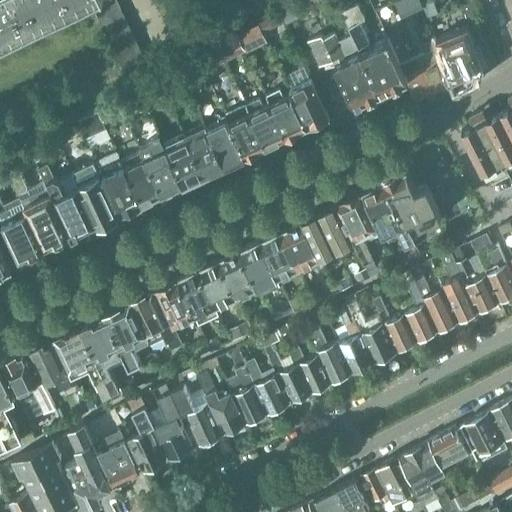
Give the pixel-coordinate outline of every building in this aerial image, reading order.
[(0,0),(0,26),(55,0),(0,0)] [(104,0),(93,5),(98,16),(120,5),(117,0),(104,0)] [(245,0),(250,10),(270,0),(245,0)] [(397,0),(403,12),(424,3),(423,0),(397,0)] [(415,37),(431,29),(425,18),(437,12),(431,0),(404,14),(415,37)] [(278,8),(280,13),(284,21),(285,23),(300,16),(293,1),(278,8)] [(388,38),(388,37),(365,47),(364,43),(370,40),(360,20),(365,17),(357,2),(342,9),(361,49),(381,92),(408,79),(400,62),(388,38)] [(376,10),(383,26),(398,19),(392,4),(376,10)] [(98,16),(103,26),(125,16),(120,5),(98,16)] [(259,23),(260,25),(263,31),(284,21),(280,13),(259,23)] [(103,26),(108,37),(130,27),(125,16),(103,26)] [(202,24),(206,31),(213,28),(210,21),(202,24)] [(436,37),(455,85),(472,77),(474,72),(474,71),(484,66),(473,38),(474,38),(468,24),(436,37)] [(239,36),(244,46),(246,50),(267,39),(263,31),(260,25),(239,36)] [(108,37),(113,47),(135,37),(130,27),(108,37)] [(355,104),(381,92),(361,49),(340,59),(338,55),(344,52),(334,31),(323,36),(322,32),(306,40),(308,44),(314,41),(326,66),(336,62),(355,104)] [(239,36),(222,47),(226,56),(244,46),(239,36)] [(113,47),(118,58),(140,48),(135,37),(113,47)] [(226,56),(222,47),(211,54),(215,62),(226,56)] [(140,48),(118,58),(123,69),(145,59),(140,48)] [(432,48),(416,55),(435,96),(450,88),(438,59),(432,48)] [(416,55),(400,62),(408,79),(419,104),(435,96),(416,55)] [(200,60),(180,70),(184,77),(204,68),(200,60)] [(179,69),(160,78),(164,86),(183,77),(179,69)] [(289,87),(291,90),(308,126),(329,116),(311,77),(289,87)] [(142,94),(139,87),(125,94),(129,101),(142,94)] [(266,93),(270,100),(286,135),(288,134),(291,136),(297,133),(298,130),(300,129),(307,125),(308,126),(291,90),(283,94),(280,87),(266,93)] [(259,96),(247,102),(266,144),(268,143),(271,145),(277,142),(278,139),(286,135),(286,136),(286,135),(270,100),(263,103),(259,96)] [(97,106),(102,117),(123,108),(118,97),(97,106)] [(225,112),(227,116),(245,154),(248,153),(251,155),(257,152),(258,149),(260,148),(260,147),(266,144),(247,102),(225,112)] [(511,103),(500,109),(511,133),(511,103)] [(471,113),(473,118),(485,112),(483,107),(471,113)] [(511,133),(500,109),(481,119),(501,160),(511,154),(511,133)] [(100,113),(99,111),(98,110),(78,119),(85,136),(106,127),(100,113)] [(227,116),(207,125),(225,164),(245,154),(227,116)] [(501,160),(481,119),(461,129),(482,169),(501,160)] [(206,124),(186,133),(204,174),(205,173),(204,172),(216,167),(217,168),(225,164),(207,125),(206,124)] [(186,133),(165,143),(184,183),(192,180),(191,178),(203,173),(204,174),(186,133)] [(140,145),(141,148),(162,193),(183,183),(183,184),(184,183),(165,143),(160,135),(140,145)] [(28,144),(33,154),(49,147),(45,137),(28,144)] [(141,148),(122,158),(142,202),(162,193),(141,148)] [(142,202),(122,158),(121,158),(120,157),(100,167),(103,174),(121,213),(123,212),(127,213),(133,211),(134,207),(143,203),(142,202)] [(38,167),(44,180),(45,182),(48,180),(72,232),(79,229),(81,228),(86,230),(92,227),(94,222),(96,221),(72,172),(72,171),(58,178),(54,176),(48,162),(38,167)] [(459,163),(432,173),(438,189),(465,179),(459,163)] [(86,165),(72,172),(96,221),(97,224),(118,214),(100,176),(100,177),(98,173),(91,176),(86,165)] [(428,221),(442,214),(427,182),(415,187),(406,167),(399,171),(397,166),(382,173),(384,178),(403,220),(415,214),(420,223),(427,219),(428,221)] [(45,182),(44,180),(29,187),(20,168),(10,173),(44,244),(52,240),(53,241),(59,243),(66,240),(69,233),(68,233),(69,232),(45,182)] [(414,243),(403,220),(384,178),(376,182),(375,182),(372,181),(366,183),(365,187),(366,187),(363,188),(383,231),(394,226),(405,248),(414,243)] [(335,201),(352,235),(355,233),(356,237),(354,238),(365,261),(374,256),(365,237),(379,230),(360,190),(358,190),(357,190),(353,190),(347,192),(346,196),(345,197),(335,201)] [(0,217),(2,221),(19,257),(27,253),(28,253),(30,252),(34,254),(41,251),(42,247),(44,246),(23,201),(7,209),(0,194),(0,217)] [(353,238),(352,235),(335,201),(318,210),(336,246),(353,238)] [(319,254),(336,246),(318,210),(302,218),(319,254)] [(287,225),(281,229),(299,266),(320,256),(302,218),(287,225)] [(511,227),(511,225),(509,220),(498,225),(502,232),(511,227)] [(281,229),(260,238),(278,276),(299,266),(281,229)] [(491,242),(486,231),(473,237),(478,249),(491,242)] [(239,247),(257,286),(278,276),(260,238),(239,248),(239,247)] [(0,270),(11,266),(0,242),(0,270)] [(225,254),(218,258),(237,295),(257,286),(239,247),(225,254)] [(440,282),(442,286),(458,318),(478,308),(456,263),(449,249),(439,254),(450,277),(440,282)] [(455,260),(456,263),(478,308),(499,298),(486,270),(477,253),(468,257),(467,255),(455,260)] [(218,258),(197,267),(216,305),(237,295),(218,258)] [(511,272),(506,261),(486,270),(499,298),(511,291),(511,272)] [(408,268),(412,276),(437,327),(458,318),(442,286),(426,294),(422,286),(425,284),(416,264),(408,268)] [(380,271),(377,265),(369,269),(372,275),(380,271)] [(177,276),(176,276),(195,315),(216,305),(197,267),(177,277),(177,276)] [(366,267),(350,274),(353,282),(369,275),(366,267)] [(350,274),(332,282),(336,290),(353,282),(350,274)] [(155,286),(171,318),(174,325),(195,315),(176,276),(155,286)] [(421,299),(403,307),(417,337),(437,327),(412,276),(405,279),(412,293),(418,292),(421,299)] [(336,290),(332,282),(322,287),(326,295),(336,290)] [(368,284),(381,312),(398,346),(417,337),(403,307),(389,314),(374,282),(368,284)] [(317,285),(310,288),(316,300),(323,296),(317,285)] [(130,298),(130,299),(148,335),(149,338),(164,331),(171,346),(182,341),(174,325),(171,318),(168,319),(152,288),(145,291),(140,289),(134,292),(132,297),(130,298)] [(354,293),(345,298),(375,359),(398,348),(398,346),(381,312),(366,319),(354,293)] [(296,295),(289,298),(294,310),(301,307),(296,295)] [(351,335),(339,341),(352,369),(352,370),(375,359),(345,298),(335,303),(351,335)] [(120,344),(118,345),(128,366),(140,361),(131,343),(148,335),(130,299),(121,303),(121,302),(119,303),(115,301),(107,305),(106,309),(104,310),(104,311),(120,344)] [(302,315),(319,351),(332,378),(352,369),(339,341),(338,340),(329,345),(318,322),(328,317),(322,305),(302,315)] [(90,313),(78,318),(95,355),(87,359),(104,394),(106,393),(109,400),(123,393),(120,386),(103,352),(118,345),(120,344),(104,311),(96,314),(94,315),(94,314),(90,313)] [(256,313),(247,318),(253,329),(262,325),(256,313)] [(54,334),(67,360),(70,367),(87,359),(95,355),(78,318),(66,324),(65,328),(65,329),(63,329),(64,330),(54,334)] [(253,329),(247,318),(228,327),(233,338),(253,329)] [(299,360),(297,361),(287,366),(270,331),(263,334),(293,395),(296,394),(297,396),(313,388),(299,360)] [(216,336),(207,340),(212,348),(220,344),(216,336)] [(27,347),(42,379),(48,391),(61,385),(62,388),(76,381),(70,367),(67,360),(63,361),(53,340),(45,343),(43,339),(41,340),(40,340),(36,338),(31,341),(29,345),(30,345),(27,347)] [(212,348),(207,340),(186,350),(190,358),(212,348)] [(247,340),(237,345),(268,409),(289,399),(276,370),(264,375),(247,340)] [(244,385),(232,391),(246,420),(268,409),(237,345),(229,349),(237,366),(235,367),(244,385)] [(292,350),(297,361),(299,360),(313,388),(333,379),(332,378),(319,351),(308,356),(303,345),(292,350)] [(48,391),(42,379),(38,380),(24,348),(16,351),(15,352),(11,350),(4,353),(3,358),(1,358),(29,417),(55,404),(48,391)] [(202,383),(209,398),(224,430),(246,420),(232,391),(231,389),(219,394),(207,368),(220,362),(217,354),(193,365),(202,383)] [(0,429),(10,451),(36,438),(32,430),(21,435),(5,401),(15,397),(0,364),(0,429)] [(224,430),(209,398),(195,405),(184,383),(186,382),(181,371),(166,377),(182,411),(186,409),(200,441),(224,430)] [(168,417),(155,423),(170,456),(193,445),(193,444),(192,444),(180,419),(184,417),(166,379),(154,386),(168,417)] [(151,425),(155,423),(141,393),(133,397),(138,408),(133,410),(142,429),(129,435),(144,468),(166,457),(151,425)] [(511,395),(487,408),(502,438),(511,433),(511,395)] [(502,438),(487,408),(465,420),(479,450),(502,438)] [(98,449),(113,482),(140,470),(125,437),(129,435),(120,417),(111,421),(119,440),(98,449)] [(104,462),(84,422),(69,429),(78,447),(75,448),(79,457),(65,464),(85,507),(101,499),(98,491),(111,485),(100,464),(104,462)] [(456,424),(429,438),(442,465),(472,451),(467,440),(466,441),(456,424)] [(0,455),(10,451),(0,429),(0,455)] [(70,504),(77,500),(57,458),(61,456),(52,438),(0,463),(0,479),(1,482),(15,475),(18,482),(23,480),(21,476),(24,474),(42,511),(65,511),(68,511),(70,504)] [(429,438),(414,446),(439,495),(445,492),(437,475),(445,471),(442,465),(429,438)] [(439,496),(439,495),(414,446),(399,454),(423,504),(439,496)] [(376,464),(388,490),(394,502),(407,495),(404,489),(410,487),(395,455),(376,464)] [(373,498),(388,490),(376,464),(360,473),(373,498)] [(511,465),(487,478),(493,490),(511,480),(511,465)] [(356,475),(336,485),(349,511),(359,511),(368,507),(364,499),(367,497),(365,492),(356,475)] [(484,479),(456,494),(462,506),(491,491),(484,479)] [(349,511),(336,485),(315,495),(322,511),(349,511)] [(39,511),(28,488),(10,497),(16,511),(39,511)] [(439,495),(439,496),(446,511),(448,511),(454,509),(448,498),(445,492),(439,495)] [(456,494),(448,498),(454,509),(455,508),(456,510),(462,506),(456,494)] [(322,511),(315,495),(303,502),(307,511),(322,511)] [(504,511),(499,500),(491,504),(494,511),(504,511)] [(284,511),(307,511),(303,502),(284,511)]
